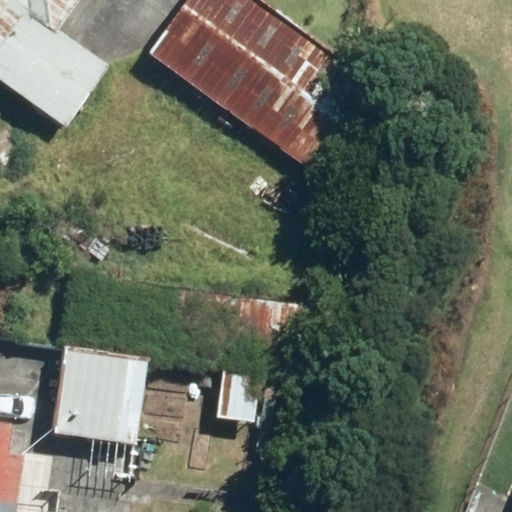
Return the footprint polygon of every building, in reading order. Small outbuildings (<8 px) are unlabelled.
[(0,0),(0,83),(63,131),(119,57),(59,12),(68,0),(0,0)] [(268,0),(189,0),(155,49),(288,139),(347,54),(268,0)] [(145,353),(58,345),(49,440),(79,443),(76,481),(133,486),(145,353)] [(251,372),(216,369),(210,427),(277,433),(280,399),(248,396),(251,372)] [(139,511),(142,496),(52,486),(54,474),(40,472),(45,432),(0,426),(0,511),(139,511)]
